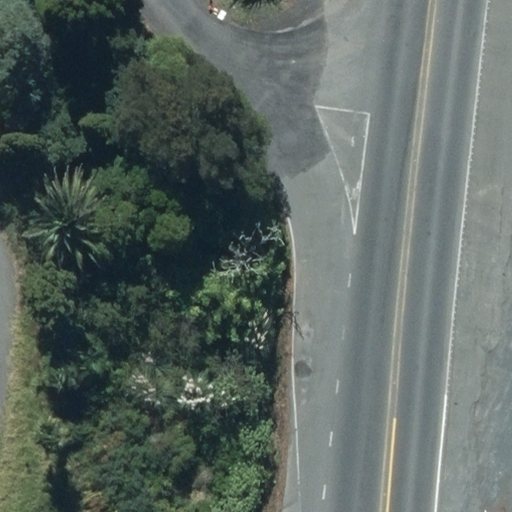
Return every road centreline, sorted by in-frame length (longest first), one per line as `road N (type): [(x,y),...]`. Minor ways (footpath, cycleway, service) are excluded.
road 1 (primary): [(428,0),(413,84),(384,511)]
road 2 (track): [(197,0),(277,55),(413,84)]
